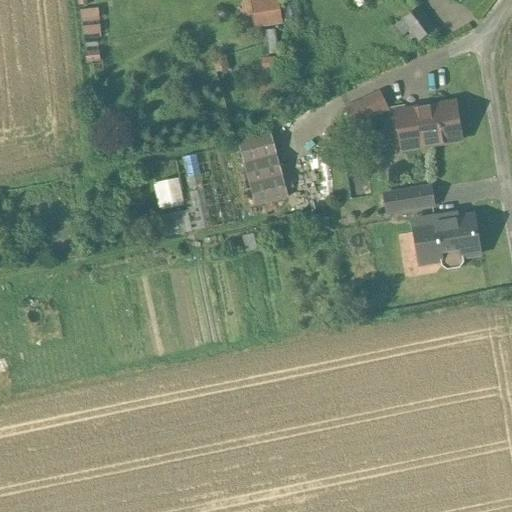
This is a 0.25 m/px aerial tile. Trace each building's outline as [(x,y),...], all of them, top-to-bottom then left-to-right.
[(277,0),(260,0),(251,1),(255,28),(281,25),(277,0)] [(81,12),(82,23),(100,21),(98,9),(81,12)] [(434,30),(418,9),(404,20),(419,41),(434,30)] [(276,59),(262,60),(263,71),(277,69),(276,59)] [(379,94),(346,110),(354,126),(387,110),(379,94)] [(455,103),(402,111),(408,150),(461,141),(455,103)] [(272,135),(238,144),(255,207),(288,198),(277,156),(272,135)] [(218,150),(177,160),(178,162),(151,168),(168,239),(236,222),(218,150)] [(430,188),(384,195),(387,214),(433,206),(430,188)] [(311,223),(309,212),(282,217),(285,229),(311,223)] [(454,219),(455,221),(437,224),(436,218),(413,222),(419,260),(440,257),(441,267),(447,271),(460,269),(464,263),(463,258),(480,256),(473,216),(454,219)]
